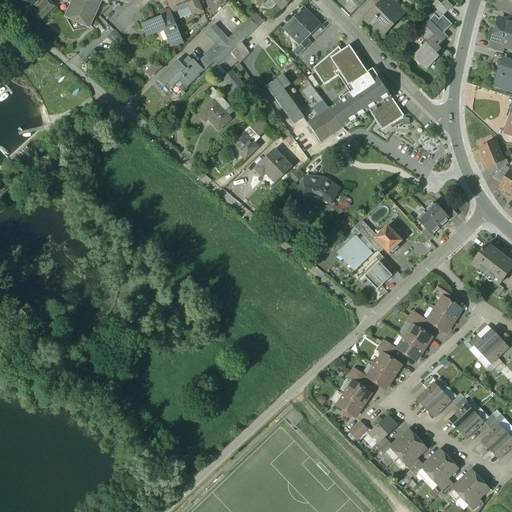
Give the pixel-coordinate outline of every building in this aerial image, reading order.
[(49,0),(46,0),(36,10),(36,11),(33,15),(40,22),(56,7),(49,0)] [(99,0),(76,0),(74,4),(69,16),(75,27),(89,25),(101,0),(99,0)] [(166,0),(170,10),(171,13),(190,6),(193,15),(203,11),(198,0),(166,0)] [(289,0),(256,0),(263,6),(269,0),(272,0),(282,9),(290,2),(289,1),(289,0)] [(350,0),(359,8),(366,0),(350,0)] [(384,0),(383,0),(378,6),(365,19),(383,37),(390,29),(387,26),(398,14),(384,0)] [(448,11),(437,1),(432,6),(443,16),(448,11)] [(31,5),(27,9),(33,15),(36,11),(36,10),(31,5)] [(301,11),(300,10),(298,13),(298,14),(283,29),(300,46),(307,40),(321,25),(304,8),(301,11)] [(170,10),(161,14),(161,15),(142,23),(147,37),(164,30),(165,34),(167,33),(170,39),(168,39),(171,47),(178,44),(177,42),(182,40),(171,13),(170,10)] [(263,21),(254,12),(249,18),(257,26),(263,21)] [(443,16),(440,20),(435,15),(429,21),(432,23),(433,22),(444,34),(452,25),(443,16)] [(249,18),(233,33),(237,38),(232,43),(224,51),(228,56),(232,52),(242,43),(243,41),(257,26),(249,18)] [(511,23),(508,22),(500,19),(492,43),(504,47),(511,49),(511,23)] [(444,34),(433,22),(432,23),(429,21),(418,32),(428,42),(412,57),(421,65),(426,60),(432,65),(440,57),(437,54),(442,49),(439,47),(443,43),(439,39),(444,34)] [(232,43),(214,24),(206,33),(220,47),(210,57),(214,61),(218,66),(228,56),(224,51),(232,43)] [(29,49),(10,34),(2,44),(21,59),(29,49)] [(300,46),(294,52),(298,56),(311,44),(307,40),(300,46)] [(242,43),(232,52),(238,61),(240,63),(249,53),(242,43)] [(504,47),(492,43),(490,50),(502,53),(504,47)] [(368,73),(350,46),(342,51),(331,59),(341,74),(349,86),(352,84),(356,92),(329,110),(330,110),(342,129),(343,129),(343,128),(369,111),(390,97),(391,98),(391,97),(392,97),(373,69),(368,73)] [(341,74),(331,59),(342,51),(339,47),(314,69),(324,85),(341,74)] [(228,56),(218,66),(225,73),(238,61),(232,52),(228,56)] [(197,64),(193,61),(192,62),(188,58),(181,65),(177,61),(158,80),(164,87),(167,84),(172,88),(186,75),(193,82),(199,76),(198,75),(203,70),(204,71),(214,61),(210,57),(207,54),(197,64)] [(511,62),(503,60),(495,86),(511,91),(511,89),(511,62)] [(292,61),(284,68),(287,72),(296,66),(293,62),(292,61)] [(155,79),(161,68),(153,63),(146,74),(155,79)] [(223,79),(234,94),(246,86),(235,71),(223,79)] [(282,76),(276,81),(283,90),(289,86),(282,76)] [(283,90),(276,81),(266,88),(294,126),(304,118),(283,90)] [(324,102),(311,85),(306,89),(319,105),(324,102)] [(214,100),(220,95),(213,87),(207,93),(214,100)] [(390,97),(369,111),(382,131),(404,117),(391,97),(391,98),(390,97)] [(231,119),(214,101),(198,115),(205,122),(208,119),(219,131),(231,119)] [(330,110),(308,125),(309,126),(306,128),(310,134),(313,132),(320,143),(342,129),(330,110)] [(259,147),(245,133),(231,145),(245,160),(259,147)] [(495,143),(481,149),(488,167),(495,164),(502,161),(502,160),(495,143)] [(291,169),(274,150),(258,165),(258,166),(255,169),(262,177),(268,171),(278,181),(291,169)] [(502,161),(495,164),(498,172),(508,164),(506,159),(502,160),(502,161)] [(511,171),(511,170),(500,187),(511,194),(511,171)] [(325,179),(305,177),(304,195),(313,195),(316,191),(322,195),(321,197),(328,203),(339,189),(325,179)] [(443,212),(434,203),(425,211),(441,228),(450,220),(443,212)] [(458,216),(449,207),(443,212),(450,220),(451,222),(458,216)] [(441,228),(425,211),(417,219),(426,229),(433,236),(441,228)] [(401,242),(388,227),(375,239),(382,246),(391,256),(399,248),(397,246),(401,242)] [(355,228),(342,240),(347,246),(356,238),(361,234),(355,228)] [(433,236),(426,229),(421,233),(430,242),(434,238),(433,236)] [(356,238),(347,246),(342,251),(357,267),(371,254),(356,238)] [(382,246),(375,239),(370,244),(377,251),(382,246)] [(472,245),(467,251),(470,255),(476,250),(472,245)] [(511,267),(511,265),(487,246),(483,251),(482,250),(480,252),(481,253),(471,265),(478,270),(479,268),(493,280),(492,281),(498,286),(498,285),(511,267)] [(376,259),(388,271),(392,268),(380,255),(376,259)] [(388,271),(380,263),(365,277),(377,291),(393,276),(388,271)] [(498,286),(491,294),(496,298),(503,289),(498,285),(498,286)] [(451,294),(439,286),(435,291),(448,299),(451,294)] [(452,304),(443,298),(435,310),(454,322),(461,310),(456,307),(456,304),(454,303),(452,304)] [(454,322),(435,310),(428,321),(446,333),(454,322)] [(428,321),(414,312),(410,318),(424,326),(428,321)] [(424,326),(410,318),(407,322),(413,326),(421,331),(424,326)] [(421,331),(413,326),(405,338),(423,350),(431,338),(421,331)] [(481,340),(474,347),(482,356),(500,339),(492,330),(481,340)] [(477,336),(468,344),(472,348),(474,347),(481,340),(477,336)] [(423,350),(405,338),(398,349),(416,361),(423,350)] [(500,339),(482,356),(491,365),(498,359),(509,349),(500,339)] [(398,349),(384,341),(381,346),(394,355),(398,349)] [(381,346),(377,352),(382,355),(382,354),(391,360),(394,355),(381,346)] [(391,360),(382,354),(382,355),(375,366),(393,378),(401,366),(391,360)] [(491,365),(489,367),(493,371),(502,363),(498,359),(491,365)] [(502,363),(493,371),(497,376),(506,368),(502,363)] [(367,378),(386,390),(393,378),(375,366),(367,378)] [(367,378),(354,369),(351,374),(364,383),(367,378)] [(364,383),(351,374),(347,380),(352,383),(361,388),(364,383)] [(432,378),(423,386),(427,390),(434,384),(436,382),(432,378)] [(361,388),(352,383),(345,394),(363,406),(371,395),(361,388)] [(427,390),(416,400),(425,409),(443,393),(434,384),(427,390)] [(443,393),(425,409),(434,419),(452,402),(443,393)] [(363,406),(345,394),(337,406),(345,411),(344,414),(344,416),(347,418),(350,417),(351,415),(356,418),(363,406)] [(460,394),(452,402),(456,406),(464,398),(460,394)] [(464,398),(456,406),(460,411),(467,404),(468,403),(464,398)] [(460,411),(449,421),(457,430),(475,414),(467,404),(460,411)] [(489,418),(480,409),(475,414),(484,423),(489,418)] [(484,423),(475,414),(457,430),(466,439),(484,423)] [(484,423),(488,427),(497,419),(492,415),(484,423)] [(388,417),(370,435),(378,443),(379,444),(385,438),(397,427),(388,417)] [(497,419),(488,427),(492,432),(499,425),(501,423),(497,419)] [(361,423),(350,434),(356,440),(367,429),(361,423)] [(492,432),(481,442),(490,451),(508,434),(499,425),(492,432)] [(393,446),(392,448),(400,456),(418,440),(409,431),(393,446)] [(511,439),(508,434),(490,451),(498,460),(509,450),(511,447),(511,439)] [(385,438),(379,444),(378,443),(375,446),(380,451),(389,442),(385,438)] [(418,440),(400,456),(408,465),(417,457),(426,449),(418,440)] [(389,442),(380,451),(384,455),(392,448),(393,446),(389,442)] [(425,466),(423,468),(431,477),(449,460),(441,451),(425,466)] [(417,457),(408,465),(407,466),(411,471),(421,462),(417,457)] [(449,460),(431,477),(439,485),(439,486),(448,478),(457,469),(449,460)] [(421,462),(411,471),(415,476),(423,468),(425,466),(421,462)] [(456,487),(454,488),(462,497),(480,480),(472,471),(456,487)] [(448,478),(439,486),(439,485),(438,487),(442,491),(452,482),(448,478)] [(480,480),(462,497),(470,505),(470,506),(479,498),(488,489),(480,480)] [(452,482),(442,491),(447,496),(454,488),(456,487),(452,482)] [(479,498),(470,506),(470,505),(469,506),(473,511),(483,502),(479,498)]
